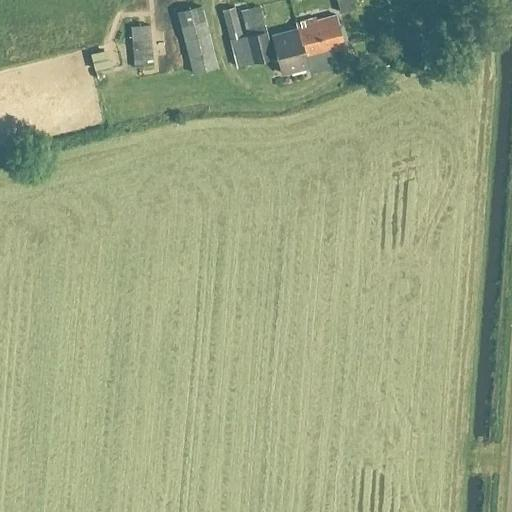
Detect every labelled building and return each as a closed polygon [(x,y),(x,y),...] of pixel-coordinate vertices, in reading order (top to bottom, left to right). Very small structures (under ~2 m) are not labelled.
[(337,0),(341,12),(357,8),(354,0),(337,0)] [(178,12),(181,25),(194,74),(219,67),(202,5),(178,12)] [(248,35),(243,36),(230,39),(238,66),(274,57),(260,6),(241,10),(244,21),(248,35)] [(230,39),(243,36),(236,7),(222,10),(230,39)] [(306,58),(345,47),(336,15),(317,20),(316,18),(296,23),(306,58)] [(306,58),(296,23),(298,29),(273,35),(283,74),(309,67),(306,58)] [(135,67),(155,66),(151,25),(132,26),(135,67)] [(100,69),(115,67),(112,50),(97,52),(100,69)]
